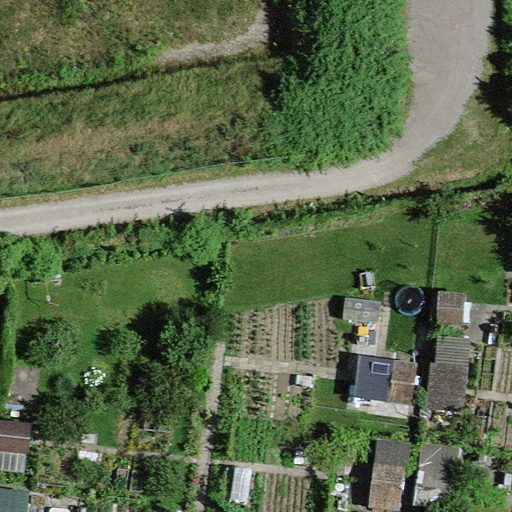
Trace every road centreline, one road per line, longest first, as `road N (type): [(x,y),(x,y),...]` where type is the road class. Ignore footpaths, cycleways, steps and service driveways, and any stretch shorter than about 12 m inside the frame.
road 1 (track): [(0,221),(390,171),(480,117)]
road 2 (unclassified): [(501,0),(498,96),(480,117)]
